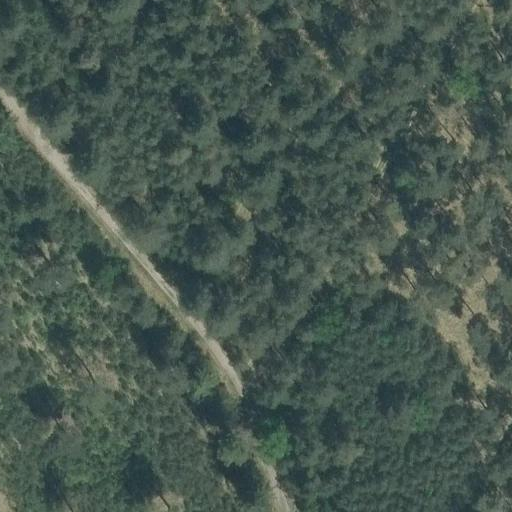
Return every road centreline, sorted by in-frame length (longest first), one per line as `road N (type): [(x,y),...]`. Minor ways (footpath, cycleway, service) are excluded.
road 1 (track): [(469,0),(248,380),(282,511)]
road 2 (track): [(0,83),(248,380)]
